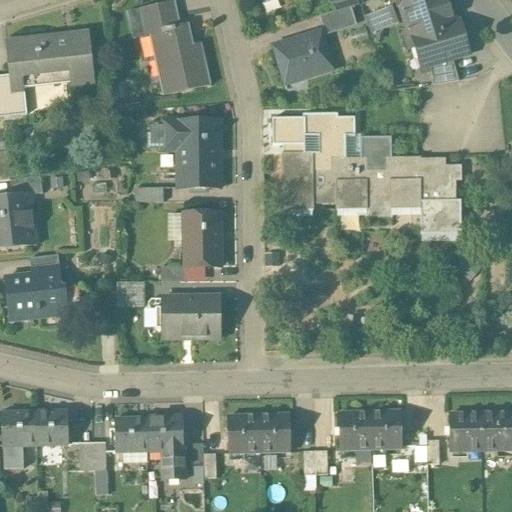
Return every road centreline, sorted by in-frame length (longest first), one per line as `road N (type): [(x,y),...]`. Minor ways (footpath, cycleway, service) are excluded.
road 1 (residential): [(254,381),(254,129),(233,0)]
road 2 (residential): [(254,381),(511,374)]
road 3 (residential): [(0,363),(92,385),(254,381)]
